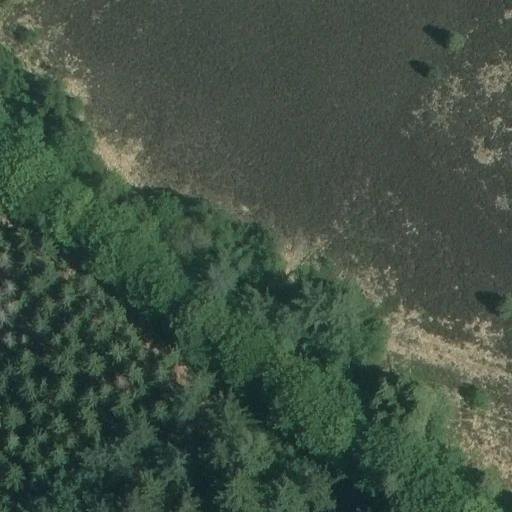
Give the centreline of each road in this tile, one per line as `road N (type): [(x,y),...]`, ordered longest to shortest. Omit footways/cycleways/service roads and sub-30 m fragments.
road 1 (track): [(459,511),(0,141)]
road 2 (track): [(288,376),(107,511)]
